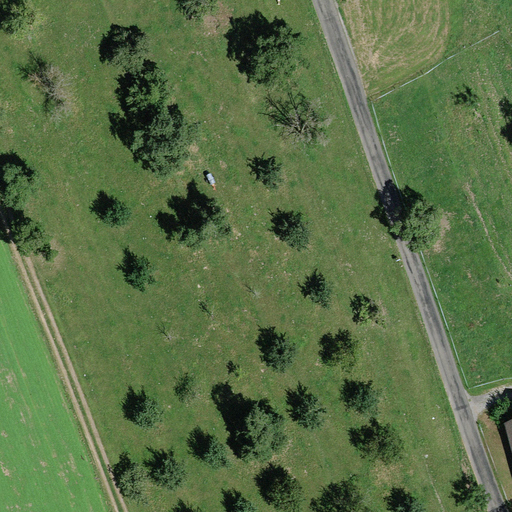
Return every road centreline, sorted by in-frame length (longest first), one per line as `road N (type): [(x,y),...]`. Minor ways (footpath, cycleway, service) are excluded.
road 1 (unclassified): [(325,0),(505,511)]
road 2 (track): [(132,511),(0,201)]
